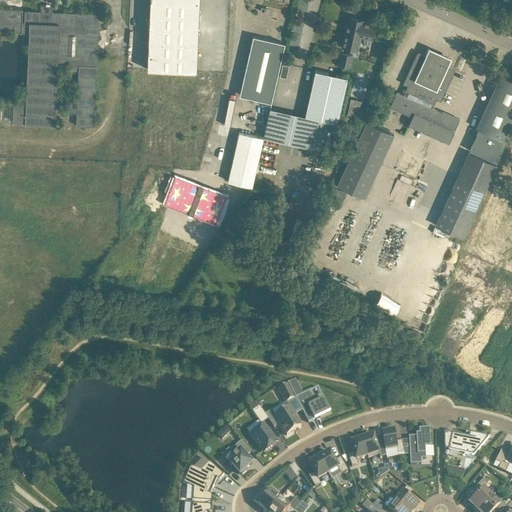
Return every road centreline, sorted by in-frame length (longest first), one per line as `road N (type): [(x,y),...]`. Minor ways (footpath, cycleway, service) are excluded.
road 1 (residential): [(511,426),(441,411),(373,418),(311,443),(270,471),(249,490),(241,511)]
road 2 (track): [(0,133),(77,140),(99,131),(111,97),(112,0)]
